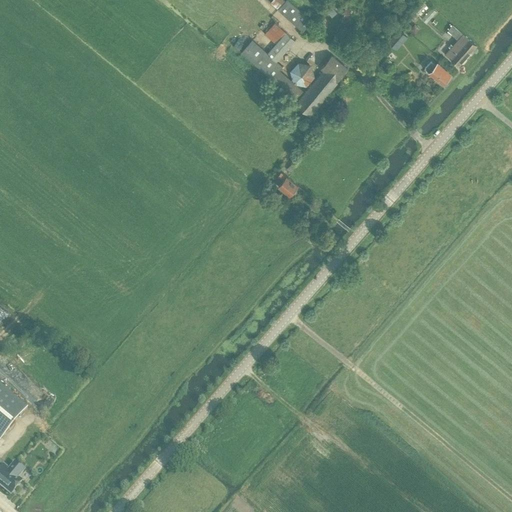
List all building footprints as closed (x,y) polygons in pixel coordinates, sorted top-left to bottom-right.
[(285,2),(283,0),(272,0),(270,4),(278,10),(285,2)] [(286,0),(285,2),(278,10),(290,20),(303,31),(312,20),(306,15),(299,10),(287,0),(286,0)] [(452,24),(447,31),(457,40),(463,34),(452,24)] [(396,49),(407,37),(398,29),(387,41),(396,49)] [(252,40),(240,53),(253,64),(270,79),(279,69),(281,66),(276,61),(294,41),(284,32),(267,53),(264,50),(252,40)] [(457,40),(445,54),(458,66),(476,46),(463,34),(457,40)] [(296,102),(295,103),(310,115),(336,84),(335,83),(347,68),(331,55),(319,69),(322,71),(305,92),(296,102)] [(435,64),(431,60),(428,64),(427,64),(424,68),(428,72),(435,79),(436,77),(443,83),(449,76),(442,70),(444,68),(437,62),(435,64)] [(279,69),(270,79),(296,102),(305,92),(279,69)] [(291,164),(286,169),(290,172),(295,167),(291,164)] [(289,196),(298,186),(280,172),(276,176),(282,181),(277,187),(289,196)] [(0,439),(26,407),(0,385),(0,439)] [(0,486),(10,495),(21,481),(18,478),(23,471),(14,463),(8,470),(3,466),(2,467),(0,465),(0,486)]
